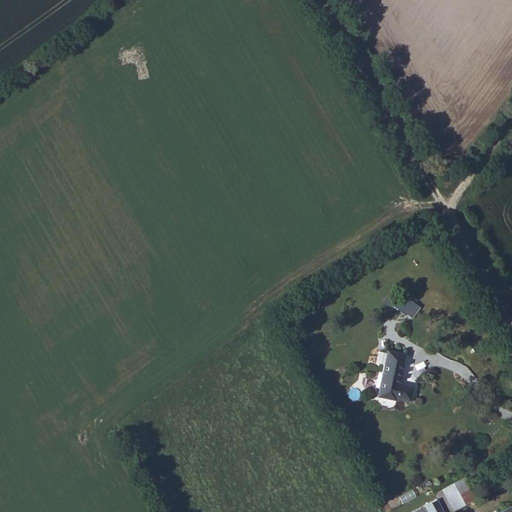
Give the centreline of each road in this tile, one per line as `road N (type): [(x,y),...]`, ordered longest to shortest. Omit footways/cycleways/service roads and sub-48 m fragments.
road 1 (unclassified): [(511,113),(445,207),(511,325)]
road 2 (track): [(326,0),(445,207)]
